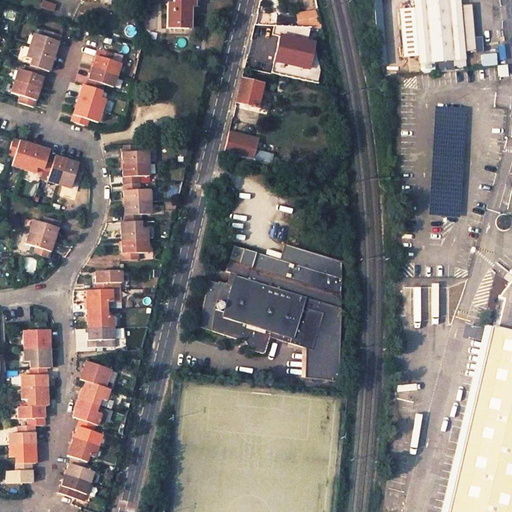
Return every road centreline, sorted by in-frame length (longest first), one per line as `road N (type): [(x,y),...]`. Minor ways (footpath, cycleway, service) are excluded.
road 1 (unclassified): [(123,511),(245,0)]
road 2 (residential): [(51,289),(67,361),(45,502),(0,505)]
road 3 (residential): [(51,289),(97,220),(100,176),(91,147),(49,126)]
road 4 (unknown): [(164,343),(265,366),(283,349)]
